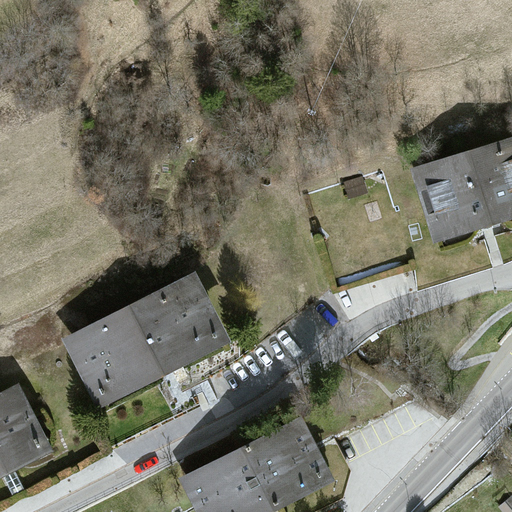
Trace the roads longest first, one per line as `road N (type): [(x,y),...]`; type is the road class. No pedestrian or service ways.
road 1 (residential): [(43,511),(223,402),(511,279)]
road 2 (secondary): [(396,511),(511,395)]
